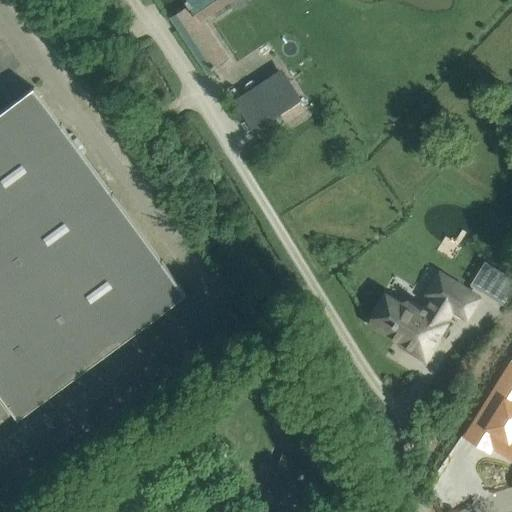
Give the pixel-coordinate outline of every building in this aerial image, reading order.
[(185,0),(189,5),(171,17),(208,71),(224,60),(203,28),(198,21),(229,0),(185,0)] [(282,70),(237,100),(257,133),(304,103),(282,70)] [(186,293),(34,87),(0,111),(0,432),(19,418),(18,417),(186,293)] [(460,285),(441,273),(434,285),(452,296),(460,285)] [(444,321),(452,308),(440,300),(432,315),(426,312),(429,308),(423,305),(421,307),(409,300),(406,306),(386,294),(369,322),(406,345),(407,342),(428,355),(437,340),(435,339),(445,322),(444,321)] [(511,402),(511,403),(511,402),(511,361),(511,362),(472,425),(484,432),(480,438),(511,457),(511,402)] [(272,491),(292,499),(305,463),(285,455),(272,491)]
